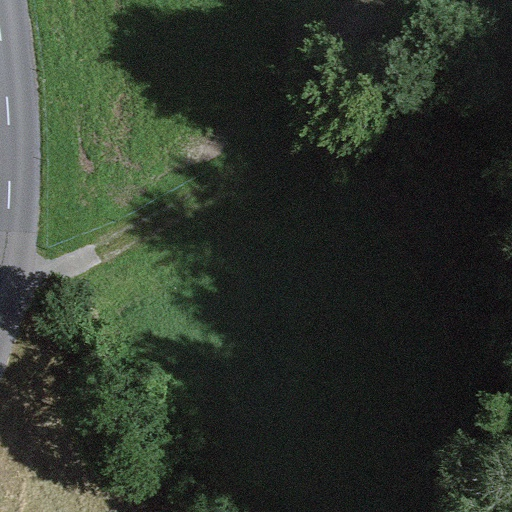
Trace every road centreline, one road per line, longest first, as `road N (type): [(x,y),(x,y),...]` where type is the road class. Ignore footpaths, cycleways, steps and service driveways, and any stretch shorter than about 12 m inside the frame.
road 1 (track): [(3,277),(66,265),(246,175),(496,0)]
road 2 (unclassified): [(0,41),(10,204),(0,288)]
road 3 (track): [(281,150),(291,0)]
